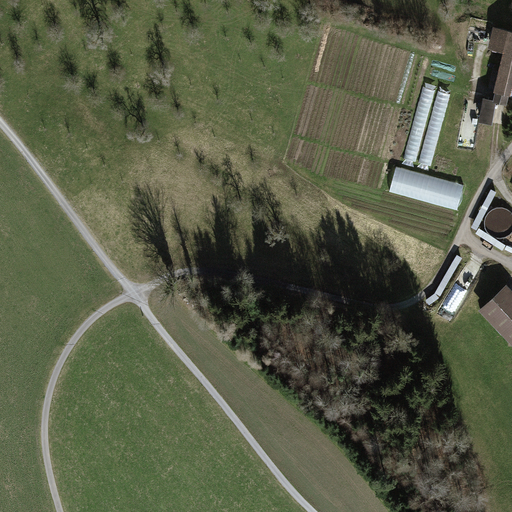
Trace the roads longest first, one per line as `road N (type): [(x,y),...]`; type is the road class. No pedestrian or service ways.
road 1 (track): [(460,234),(426,293),(405,305),(375,307),(229,270),(132,293)]
road 2 (track): [(314,511),(132,293)]
road 3 (track): [(132,293),(86,325),(49,395),(44,437),(59,511)]
road 4 (track): [(132,293),(0,122)]
